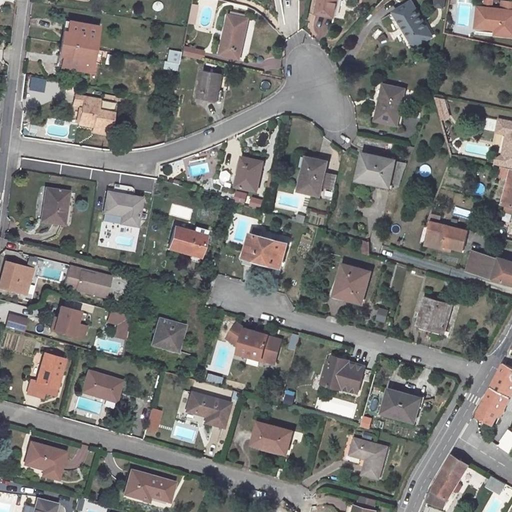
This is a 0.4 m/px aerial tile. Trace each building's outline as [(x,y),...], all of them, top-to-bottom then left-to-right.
[(318,0),(316,10),(334,15),(338,0),(318,0)] [(511,36),(511,0),(506,0),(503,0),(502,10),(479,7),(477,27),(496,29),(495,34),(511,36)] [(412,1),(391,13),(412,49),(433,37),(412,1)] [(194,24),(197,4),(191,3),(188,22),(194,24)] [(247,19),(228,15),(220,54),(238,59),(247,19)] [(313,25),(320,37),(330,32),(323,20),(313,25)] [(97,27),(66,21),(62,44),(94,49),(97,27)] [(62,44),(58,66),(91,71),(94,49),(62,44)] [(183,46),(182,55),(200,59),(201,50),(183,46)] [(166,49),(165,69),(177,70),(178,50),(166,49)] [(217,102),(223,74),(203,70),(197,98),(217,102)] [(408,87),(387,82),(379,116),(399,122),(408,87)] [(74,105),(82,107),(79,125),(94,127),(94,128),(100,129),(100,132),(113,135),(119,102),(76,95),(74,105)] [(439,118),(447,118),(446,98),(437,99),(439,118)] [(511,122),(500,120),(498,132),(508,134),(504,157),(511,158),(511,122)] [(398,159),(367,151),(360,177),(391,185),(398,159)] [(319,194),(321,185),(325,169),(328,158),(307,152),(298,189),(319,194)] [(262,161),(242,156),(235,186),(256,191),(262,161)] [(511,168),(510,168),(501,202),(511,205),(511,168)] [(325,169),(321,185),(332,188),(336,172),(325,169)] [(66,224),(71,191),(48,188),(46,201),(48,201),(45,221),(66,224)] [(243,205),(247,194),(236,190),(232,201),(243,205)] [(123,223),(140,226),(145,198),(110,192),(107,212),(124,215),(123,223)] [(261,208),(263,199),(251,196),(249,205),(261,208)] [(301,221),(303,215),(297,213),(296,216),(293,214),(292,218),(301,221)] [(432,221),(427,242),(448,246),(465,251),(470,230),(432,221)] [(271,261),(283,265),(289,245),(263,236),(265,230),(257,227),(255,234),(254,234),(247,257),(270,264),(271,261)] [(208,238),(177,229),(171,250),(203,259),(208,238)] [(448,246),(427,242),(427,245),(447,250),(448,246)] [(491,278),(498,257),(473,249),(467,271),(491,278)] [(511,284),(511,260),(498,257),(491,278),(511,284)] [(34,270),(7,263),(1,288),(27,296),(34,270)] [(365,300),(374,270),(347,263),(339,292),(365,300)] [(99,273),(73,266),(72,269),(98,276),(99,273)] [(68,287),(111,298),(115,277),(99,273),(98,276),(72,269),(68,287)] [(446,332),(454,306),(428,297),(420,323),(446,332)] [(65,306),(58,331),(77,336),(84,311),(65,306)] [(376,320),(386,322),(388,309),(378,307),(376,320)] [(17,311),(14,321),(34,327),(37,317),(17,311)] [(115,325),(112,337),(124,339),(129,315),(108,311),(105,323),(115,325)] [(192,329),(166,322),(159,347),(185,354),(192,329)] [(247,355),(269,361),(275,339),(254,333),(254,332),(246,326),(236,340),(249,349),(247,355)] [(56,357),(49,355),(44,353),(37,382),(39,382),(37,389),(55,394),(65,359),(56,357)] [(327,385),(348,391),(349,391),(365,395),(372,370),(354,365),(354,362),(340,358),(339,362),(336,361),(334,368),(332,367),(327,385)] [(511,367),(504,364),(477,416),(493,425),(500,413),(501,414),(511,393),(511,367)] [(88,371),(82,392),(115,402),(121,381),(88,371)] [(423,423),(429,400),(397,391),(391,414),(423,423)] [(231,403),(191,392),(186,411),(206,416),(205,422),(224,427),(231,403)] [(357,405),(319,394),(314,409),(352,420),(357,405)] [(151,408),(144,429),(155,432),(161,411),(151,408)] [(259,421),(253,444),(287,454),(293,431),(259,421)] [(511,450),(511,431),(508,429),(499,442),(511,450)] [(365,430),(363,437),(372,439),(374,433),(365,430)] [(380,478),(389,447),(355,438),(350,454),(367,459),(363,474),(380,478)] [(30,453),(27,464),(44,469),(47,469),(45,476),(58,479),(65,452),(30,442),(27,452),(30,453)] [(470,465),(454,454),(438,480),(431,493),(428,501),(439,505),(442,496),(449,500),(470,465)] [(145,494),(149,495),(169,500),(174,482),(131,470),(125,494),(143,499),(145,494)] [(494,475),(488,486),(501,493),(506,482),(494,475)] [(358,506),(356,506),(354,511),(376,511),(377,511),(375,510),(377,501),(361,496),(358,506)] [(55,511),(57,504),(37,499),(33,511),(55,511)]
